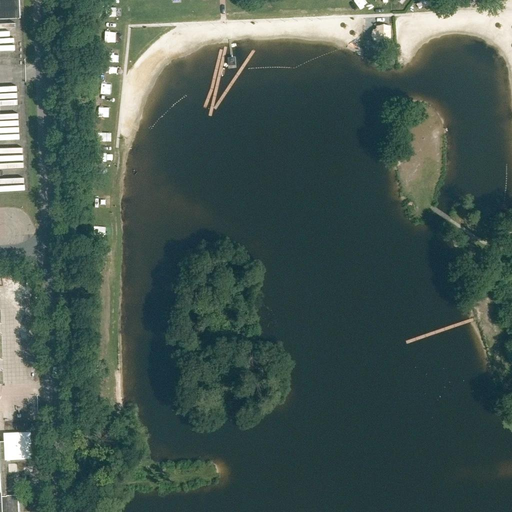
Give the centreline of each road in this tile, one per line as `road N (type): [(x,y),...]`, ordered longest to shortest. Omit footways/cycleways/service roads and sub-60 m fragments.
road 1 (unclassified): [(63,511),(51,246)]
road 2 (unclassified): [(51,246),(40,0)]
